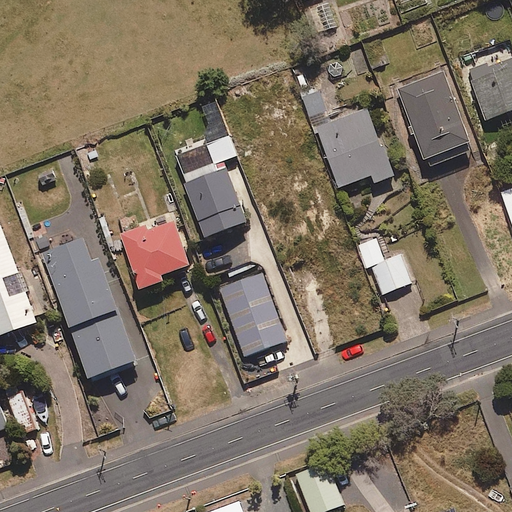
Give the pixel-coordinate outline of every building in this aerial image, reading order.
[(489,124),(511,115),(511,59),(472,74),(489,124)] [(304,97),(323,89),(316,71),(297,78),(304,97)] [(479,153),(476,146),(446,73),(401,91),(430,163),(433,171),(479,153)] [(323,92),(307,98),(320,130),(343,192),(376,179),(379,187),(399,180),(387,148),(385,149),(370,111),(335,124),(323,92)] [(219,168),(241,158),(232,139),(210,149),(219,168)] [(229,169),(220,172),(217,167),(186,179),(210,242),(251,226),(229,169)] [(284,241),(331,223),(317,185),(297,192),(290,174),(266,183),(270,193),(266,194),(284,241)] [(166,279),(194,269),(177,222),(126,240),(145,294),(168,286),(166,279)] [(0,342),(41,327),(4,227),(0,228),(0,342)] [(386,263),(376,239),(360,246),(382,299),(414,285),(402,256),(386,263)] [(102,260),(95,263),(86,241),(46,257),(95,384),(142,366),(102,260)] [(247,360),(290,344),(263,274),(221,290),(247,360)] [(23,437),(38,431),(26,399),(11,405),(23,437)] [(0,433),(10,430),(0,402),(0,433)] [(311,511),(332,511),(346,507),(329,463),(297,476),(311,511)]
